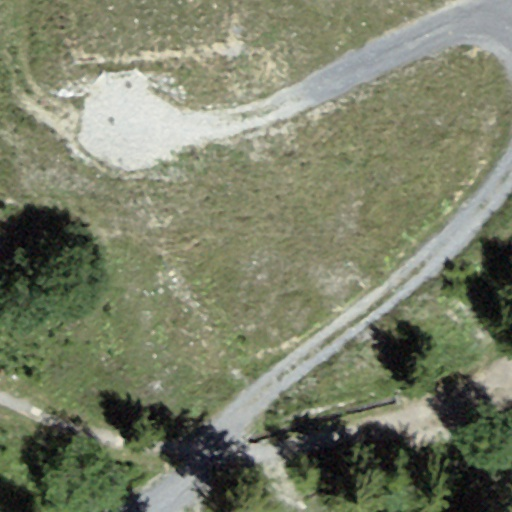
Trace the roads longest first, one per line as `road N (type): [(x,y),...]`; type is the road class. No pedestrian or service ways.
road 1 (track): [(511,158),(472,210),(135,511)]
road 2 (track): [(87,92),(222,68),(406,98),(485,63),(511,62)]
